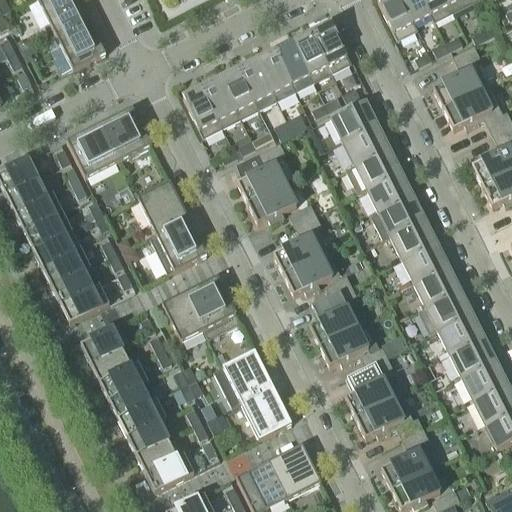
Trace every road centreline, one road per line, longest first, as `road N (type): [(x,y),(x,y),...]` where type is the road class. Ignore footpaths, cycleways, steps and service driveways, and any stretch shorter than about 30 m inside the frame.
road 1 (residential): [(360,511),(145,72)]
road 2 (residential): [(511,330),(345,0)]
road 3 (residential): [(0,146),(145,72)]
road 4 (residential): [(145,72),(287,0)]
road 5 (unclassified): [(63,511),(0,383)]
